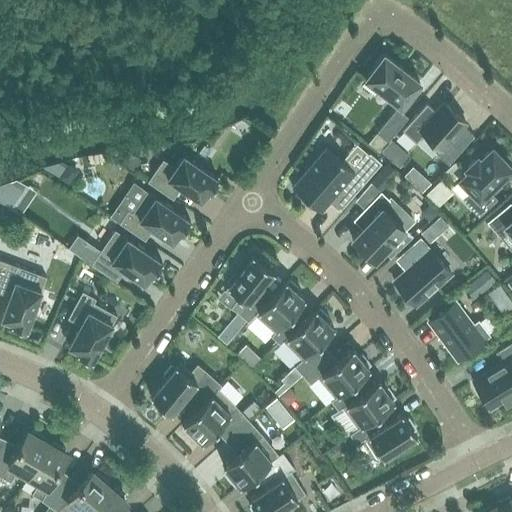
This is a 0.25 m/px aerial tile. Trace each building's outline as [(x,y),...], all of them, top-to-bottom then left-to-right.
[(384,54),(365,77),(401,105),(419,81),(384,54)] [(443,101),(435,110),(426,102),(402,129),(416,141),(424,132),(442,148),(466,121),(443,101)] [(388,139),(407,116),(396,107),(377,130),(388,139)] [(379,151),(387,141),(376,132),(368,142),(379,151)] [(392,157),(402,146),(392,137),(382,149),(392,157)] [(326,145),(292,185),(320,210),(329,200),(340,209),(381,161),(370,151),(353,169),(326,145)] [(490,186),(490,187),(499,178),(511,167),(492,146),(480,158),(477,155),(465,166),(468,169),(459,178),(472,191),(464,198),(479,214),(496,198),(487,189),(490,186)] [(122,162),(133,170),(141,159),(130,151),(122,162)] [(168,194),(176,183),(200,199),(207,190),(209,191),(218,177),(183,153),(175,165),(163,157),(147,180),(168,194)] [(454,160),(445,168),(453,177),(462,169),(454,160)] [(67,162),(59,175),(69,182),(75,171),(74,166),(67,162)] [(425,193),(436,205),(452,190),(441,178),(425,193)] [(0,187),(0,200),(12,208),(24,188),(13,182),(0,187)] [(372,182),(355,199),(364,207),(381,190),(372,182)] [(119,222),(140,236),(148,224),(172,240),(179,231),(181,232),(190,219),(147,189),(132,211),(128,208),(119,222)] [(370,218),(352,237),(375,259),(383,250),(404,228),(413,219),(390,197),(389,198),(381,190),(364,207),(361,210),(370,218)] [(511,203),(510,201),(487,220),(497,232),(505,225),(511,233),(511,203)] [(430,222),(421,230),(429,239),(438,231),(430,222)] [(115,228),(91,263),(112,277),(120,265),(144,282),(151,272),(153,274),(162,260),(115,228)] [(412,236),(404,228),(383,250),(390,257),(412,236)] [(416,304),(432,289),(451,272),(420,237),(405,250),(414,260),(394,279),(403,289),(416,304)] [(269,298),(259,289),(274,270),(268,266),(270,263),(260,255),(258,258),(253,253),(238,272),(235,270),(227,280),(230,282),(225,289),(236,298),(231,305),(248,320),(254,313),(269,298)] [(0,283),(10,287),(0,315),(0,318),(27,329),(46,275),(0,258),(0,283)] [(473,298),(484,289),(495,280),(486,268),(464,286),(466,289),(473,298)] [(298,324),(288,315),(304,297),(296,290),(299,287),(289,279),(287,281),(285,279),(269,298),(254,313),(274,330),(271,334),(279,342),(282,339),(298,324)] [(77,352),(92,360),(117,314),(93,301),(96,297),(82,289),(70,312),(82,319),(68,344),(78,350),(77,352)] [(429,320),(457,358),(489,334),(488,333),(488,334),(478,321),(473,325),(455,300),(429,320)] [(325,353),(316,343),(334,326),(326,318),(328,316),(320,307),(317,309),(315,307),(298,324),(282,339),(301,358),(294,364),(302,373),(309,367),(325,353)] [(224,329),(217,338),(224,345),(232,335),(224,329)] [(251,338),(246,348),(262,355),(267,345),(251,338)] [(504,361),(472,380),(488,406),(503,397),(505,401),(511,396),(511,339),(495,350),(496,351),(497,350),(504,361)] [(351,383),(369,367),(367,365),(370,363),(362,353),(359,355),(352,347),(333,362),(325,353),(309,367),(302,373),(310,382),(317,376),(334,397),(351,383)] [(221,383),(206,369),(197,362),(191,370),(180,360),(174,366),(171,364),(163,374),(166,376),(151,395),(156,399),(154,402),(163,410),(166,407),(171,412),(186,393),(199,405),(218,387),(221,383)] [(247,396),(253,385),(233,374),(227,385),(247,396)] [(357,427),(374,415),(394,400),(392,398),(395,396),(387,386),(385,388),(378,379),(358,393),(351,383),(334,397),(331,399),(338,408),(341,406),(357,427)] [(230,436),(249,419),(237,405),(218,387),(199,405),(183,422),(185,424),(182,427),(191,435),(194,433),(202,441),(219,423),(230,436)] [(258,412),(269,403),(258,389),(247,398),(258,412)] [(274,417),(285,408),(277,397),(265,406),(274,417)] [(374,415),(357,427),(349,433),(355,441),(356,442),(364,437),(378,459),(385,455),(387,458),(398,451),(396,448),(416,435),(413,429),(416,427),(409,416),(406,418),(402,412),(381,425),(374,415)] [(278,453),(262,433),(249,419),(230,436),(242,449),(223,463),(230,472),(227,475),(235,485),(238,482),(239,485),(258,470),(278,453)] [(4,443),(0,452),(0,474),(1,475),(11,480),(15,472),(26,479),(47,441),(43,439),(45,436),(33,429),(31,432),(26,430),(16,448),(4,443)] [(349,433),(341,439),(347,447),(355,441),(349,433)] [(41,498),(49,503),(67,479),(57,472),(67,453),(63,451),(64,448),(52,441),(51,444),(47,441),(26,479),(36,485),(32,493),(41,498)] [(314,442),(300,448),(306,461),(320,455),(314,442)] [(258,470),(269,484),(249,497),(253,503),(250,505),(254,511),(275,511),(284,506),(286,509),(296,502),(294,499),(305,492),(291,470),(295,467),(282,450),(278,453),(258,470)] [(69,511),(71,510),(73,511),(85,511),(109,486),(105,483),(108,480),(97,471),(95,474),(91,470),(77,486),(67,479),(49,503),(57,509),(60,511),(69,511)] [(112,488),(109,486),(85,511),(116,511),(126,501),(122,498),(125,495),(114,486),(112,488)] [(500,504),(496,506),(498,511),(511,511),(511,497),(510,495),(498,501),(500,504)]
